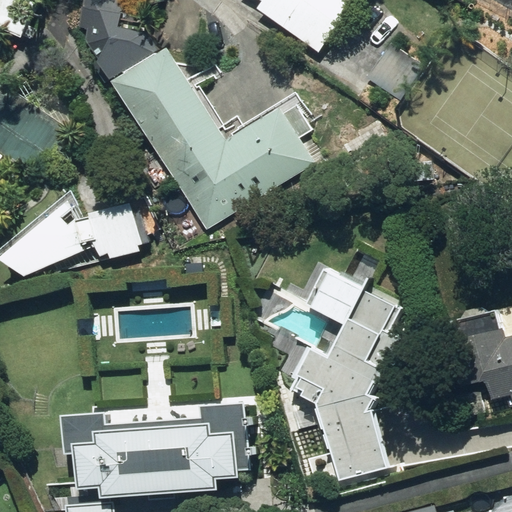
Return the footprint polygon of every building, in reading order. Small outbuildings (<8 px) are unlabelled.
[(27,34),(34,37),(38,29),(31,26),(42,0),(0,0),(0,24),(26,36),(27,34)] [(92,40),(117,80),(165,50),(153,31),(129,27),(133,0),(87,0),(83,27),(94,29),(92,40)] [(358,0),(263,0),(267,2),(261,11),(323,52),(358,0)] [(370,78),(403,101),(428,64),(396,42),(370,78)] [(323,158),(289,104),(234,137),(178,46),(120,81),(210,227),(323,158)] [(0,78),(0,150),(39,176),(71,124),(0,78)] [(6,259),(26,274),(36,261),(47,270),(99,249),(102,261),(147,251),(137,200),(89,217),(79,204),(103,184),(93,171),(11,238),(19,248),(6,259)] [(289,387),(320,409),(342,483),(396,468),(375,394),(382,387),(391,391),(417,341),(399,332),(412,307),(331,266),(310,307),(348,326),(333,354),(311,343),(289,387)] [(511,338),(481,347),(498,400),(511,395),(511,338)] [(252,436),(250,407),(72,417),(74,458),(81,457),(83,490),(106,489),(106,498),(225,491),(225,483),(247,481),(244,436),(252,436)]
